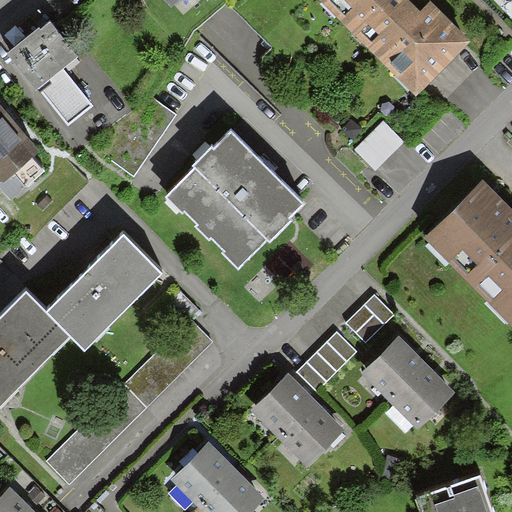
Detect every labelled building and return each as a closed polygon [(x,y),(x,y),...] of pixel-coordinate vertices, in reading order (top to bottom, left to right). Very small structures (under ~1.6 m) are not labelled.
[(165,0),(174,10),(184,0),(165,0)] [(415,0),(331,0),(409,75),(450,34),(415,0)] [(50,18),(9,51),(70,127),(94,107),(61,67),(79,53),(50,18)] [(161,99),(120,161),(141,175),(182,113),(161,99)] [(0,179),(15,197),(47,170),(35,155),(41,150),(0,101),(0,179)] [(381,171),(410,142),(388,120),(359,149),(381,171)] [(230,134),(168,194),(236,264),(298,204),(230,134)] [(511,217),(480,186),(429,238),(511,320),(511,217)] [(46,309),(85,346),(159,269),(120,232),(46,309)] [(23,291),(0,314),(0,401),(67,334),(23,291)] [(380,294),(351,322),(371,343),(400,315),(380,294)] [(312,360),(332,381),(362,352),(342,331),(312,360)] [(131,387),(149,406),(206,353),(189,334),(131,387)] [(399,344),(366,377),(414,426),(447,392),(399,344)] [(288,379),(254,411),(305,464),(338,431),(288,379)] [(209,448),(176,480),(207,511),(242,511),(257,498),(209,448)] [(489,511),(478,477),(419,497),(424,511),(489,511)] [(24,511),(5,492),(0,497),(0,511),(24,511)]
